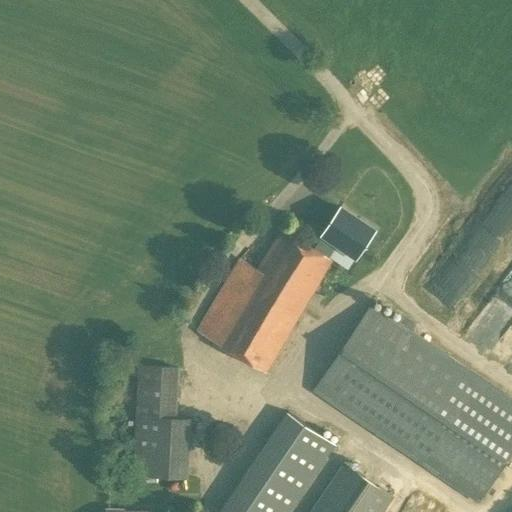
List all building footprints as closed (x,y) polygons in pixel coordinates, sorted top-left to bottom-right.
[(357,256),(374,230),(341,208),(324,234),(357,256)] [(266,372),(333,260),(282,226),(256,268),(239,257),(196,330),(266,372)] [(511,450),(511,399),(371,304),(313,390),(478,501),(511,450)] [(188,476),(190,416),(177,415),(178,364),(140,363),(137,475),(188,476)] [(219,511),(287,511),(333,444),(286,412),(219,511)] [(383,511),(394,497),(343,463),(309,511),(383,511)]
